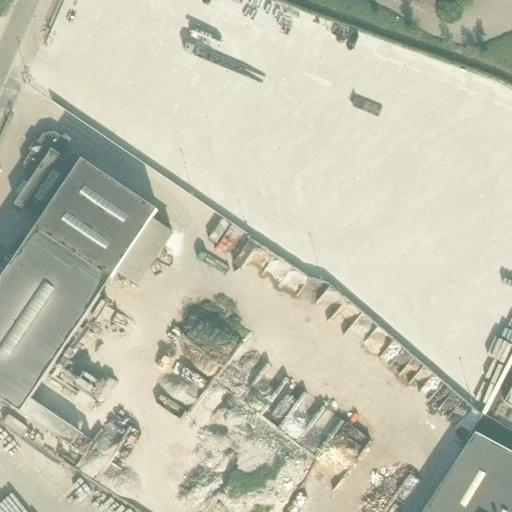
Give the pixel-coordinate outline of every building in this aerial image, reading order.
[(269,91),(290,38),(191,0),(89,0),(73,42),(162,77),(156,92),(206,112),(211,99),(261,118),(271,92),(269,91)] [(354,58),(343,94),(402,112),(414,77),(354,58)] [(511,190),(511,118),(494,109),(465,166),(511,190)] [(0,285),(0,398),(21,413),(71,447),(80,434),(30,400),(157,212),(83,162),(79,169),(65,160),(70,153),(68,142),(54,133),(43,135),(23,165),(25,176),(32,181),(15,205),(42,224),(0,285)] [(170,191),(219,208),(233,167),(185,150),(170,191)] [(496,511),(507,493),(511,484),(511,454),(475,435),(426,509),(431,511),(496,511)] [(511,511),(511,495),(507,493),(496,511),(511,511)]
